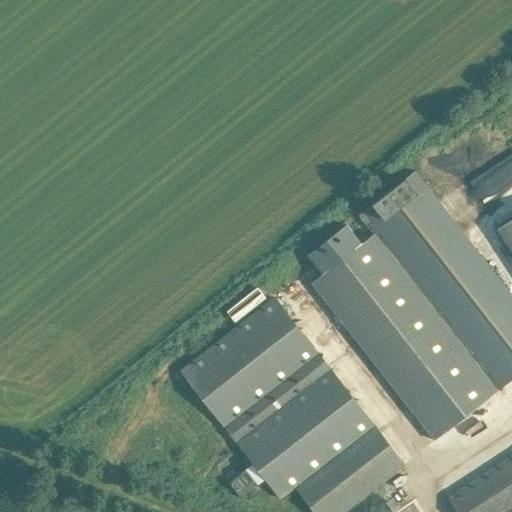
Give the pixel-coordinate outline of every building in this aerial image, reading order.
[(511,293),(415,170),(359,214),(374,233),(362,243),(325,271),(323,273),(312,281),(435,439),(461,419),(468,428),(480,419),(473,410),(511,379),(511,293)] [(511,218),(498,227),(511,247),(511,218)] [(325,271),(362,243),(346,223),(308,253),(323,273),(325,271)] [(295,486),(315,511),(341,511),(405,463),(275,296),(181,370),(251,459),(253,462),(265,478),(281,497),(295,486)] [(511,511),(511,456),(450,497),(459,511),(511,511)] [(226,479),(240,497),(265,478),(253,462),(251,459),(226,479)]
